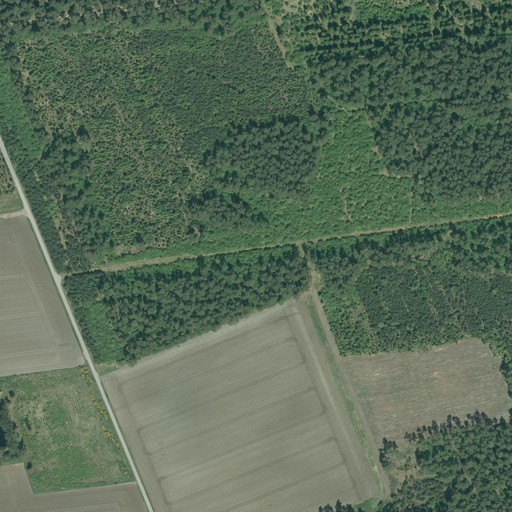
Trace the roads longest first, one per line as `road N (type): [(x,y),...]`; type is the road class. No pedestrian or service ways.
road 1 (track): [(151,511),(28,211)]
road 2 (track): [(0,28),(186,0)]
